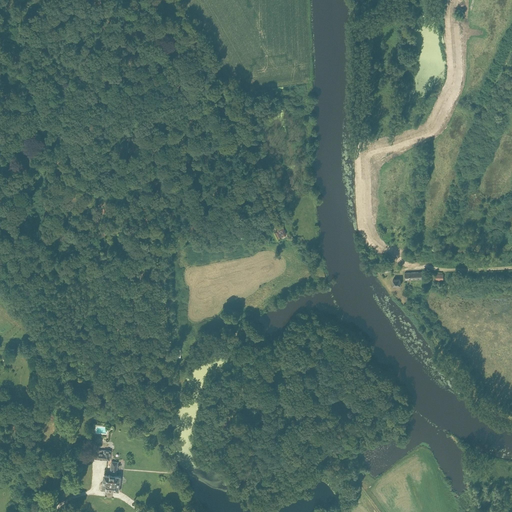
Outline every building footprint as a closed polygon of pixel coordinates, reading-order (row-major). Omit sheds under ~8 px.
[(278,238),(280,237),(286,234),(281,224),(275,227),(277,231),(275,232),(278,238)] [(383,265),(381,265),(384,272),(385,271),(385,272),(386,271),(390,269),(387,262),(383,264),(383,265)] [(405,280),(425,279),(425,272),(405,273),(405,280)] [(11,418),(11,429),(16,428),(19,427),(19,418),(11,418)] [(110,451),(93,449),(92,458),(109,460),(110,451)] [(120,484),(121,477),(119,477),(119,476),(114,476),(114,473),(116,473),(118,462),(115,462),(115,463),(111,463),(110,470),(112,470),(111,473),(112,473),(112,476),(104,475),(103,483),(102,483),(101,484),(100,486),(101,487),(102,487),(102,488),(117,489),(118,484),(120,484)]
